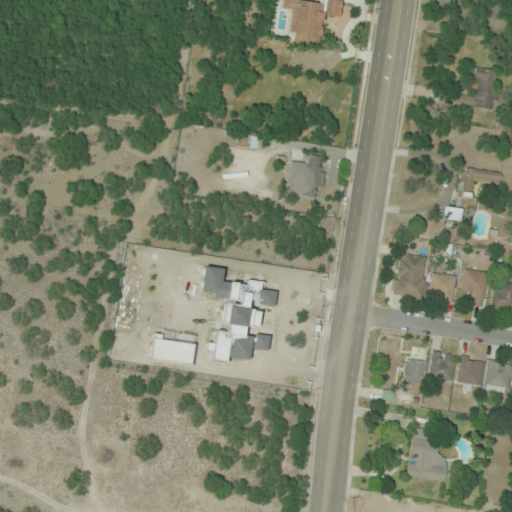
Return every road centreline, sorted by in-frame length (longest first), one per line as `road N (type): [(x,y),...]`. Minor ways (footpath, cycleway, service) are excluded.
road 1 (tertiary): [(396,0),(323,511)]
road 2 (residential): [(511,337),(348,312)]
